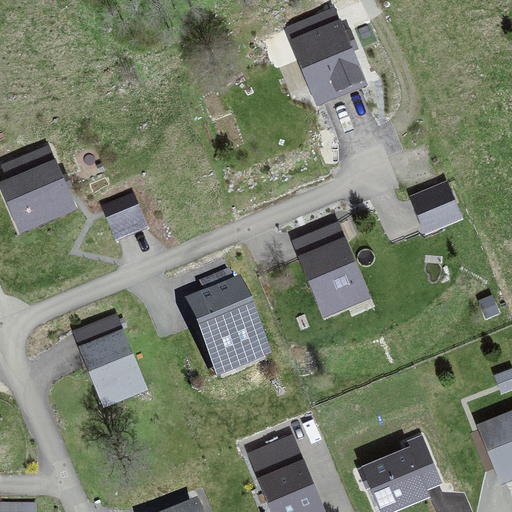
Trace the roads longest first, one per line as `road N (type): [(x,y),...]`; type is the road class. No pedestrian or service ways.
road 1 (residential): [(14,328),(378,170)]
road 2 (residential): [(71,491),(13,361),(14,328)]
